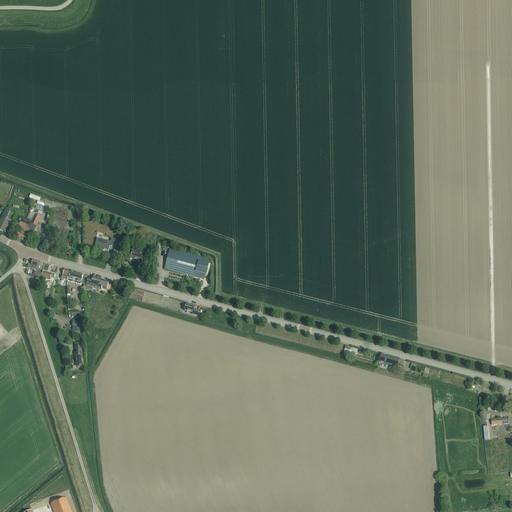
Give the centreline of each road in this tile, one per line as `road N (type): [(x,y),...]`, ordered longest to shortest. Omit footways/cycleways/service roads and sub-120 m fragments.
road 1 (unclassified): [(511,385),(25,251)]
road 2 (track): [(493,380),(488,69)]
road 3 (track): [(17,266),(96,511)]
